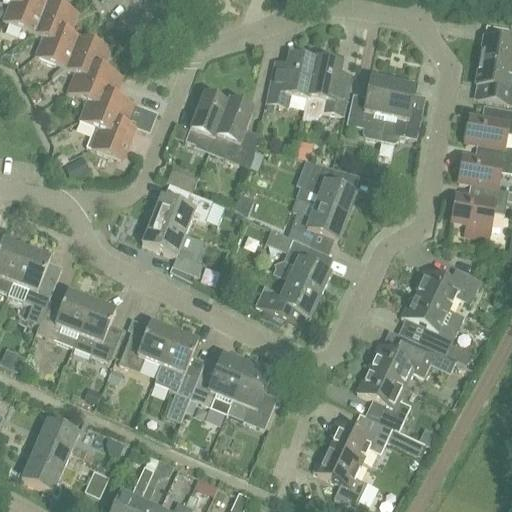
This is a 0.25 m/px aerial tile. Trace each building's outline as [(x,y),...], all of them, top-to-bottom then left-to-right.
[(15,5),(7,25),(34,36),(46,4),(38,1),(36,0),(24,0),(22,8),(15,5)] [(46,4),(34,36),(47,41),(54,44),(58,32),(65,35),(73,15),(46,4)] [(47,41),(39,61),(60,70),(50,80),(52,83),(65,72),(66,72),(79,40),(70,37),(65,35),(58,32),(54,44),(47,41)] [(511,70),(511,33),(503,32),(501,44),(483,41),(479,65),(511,70)] [(79,40),(66,72),(75,76),(80,78),(86,80),(91,69),(98,71),(106,51),(79,40)] [(269,81),(271,81),(265,106),(288,111),(290,98),(306,102),(302,122),(307,99),(315,63),(290,58),(288,68),(273,65),(269,81)] [(343,119),(349,94),(352,80),(338,77),(340,66),(315,61),(315,63),(307,99),(302,122),(303,122),(305,122),(309,122),(312,121),(315,119),(318,117),(321,115),(321,114),(343,119)] [(494,91),(491,104),(511,107),(511,70),(479,65),(475,88),(494,91)] [(80,78),(72,98),(87,104),(92,106),(99,109),(104,97),(110,100),(110,99),(119,80),(102,73),(98,71),(91,69),(86,80),(80,78)] [(351,105),(345,128),(363,132),(361,137),(365,143),(379,146),(392,86),(386,84),(387,82),(384,79),(376,78),(374,79),(373,82),(371,82),(365,108),(351,105)] [(392,86),(379,146),(393,148),(398,144),(399,140),(417,144),(421,120),(410,118),(416,91),(414,91),(415,88),(413,86),(403,83),(401,85),(400,88),(392,86)] [(204,98),(185,144),(195,148),(200,137),(214,142),(215,139),(228,107),(222,105),(221,100),(211,96),(207,99),(204,98)] [(84,126),(94,130),(86,150),(91,152),(96,154),(104,134),(110,136),(115,125),(122,127),(130,107),(110,99),(110,100),(104,97),(99,109),(92,106),(84,126)] [(228,107),(215,139),(229,145),(223,162),(249,172),(254,156),(258,138),(246,133),(253,114),(250,112),(250,108),(240,104),(236,107),(229,104),(228,107)] [(511,138),(511,114),(496,112),(494,126),(469,121),(465,147),(490,151),(490,152),(503,154),(505,138),(511,138)] [(96,154),(123,165),(136,132),(122,127),(115,125),(110,136),(104,134),(96,154)] [(304,160),(315,165),(321,151),(311,146),(304,160)] [(490,152),(488,166),(462,161),(457,187),(483,192),(496,194),(499,177),(511,179),(511,170),(511,155),(503,154),(490,152)] [(254,156),(249,172),(257,176),(264,159),(254,156)] [(71,185),(90,175),(82,160),(63,170),(71,185)] [(299,192),(295,202),(346,222),(356,198),(353,197),(332,188),(338,174),(332,172),(315,167),(306,164),(296,191),(299,192)] [(198,182),(172,172),(166,186),(193,197),(198,182)] [(464,239),(487,243),(491,216),(504,219),(508,196),(496,194),(483,192),(481,205),(455,201),(450,227),(466,229),(464,239)] [(187,211),(160,200),(151,224),(186,237),(191,224),(191,222),(204,227),(205,223),(207,218),(210,208),(212,205),(212,204),(193,197),(187,211)] [(295,218),(287,241),(310,251),(315,237),(336,246),(346,222),(295,202),(291,213),(293,217),(295,218)] [(192,257),(180,253),(186,237),(151,224),(142,248),(175,260),(172,269),(195,279),(198,279),(203,266),(190,262),(192,257)] [(272,278),(287,285),(320,301),(330,278),(311,269),(317,255),(270,235),(264,247),(286,257),(281,267),(273,270),(274,273),(272,278)] [(0,295),(7,299),(18,272),(26,253),(2,243),(1,245),(1,246),(0,247),(0,295)] [(18,272),(7,299),(45,314),(47,308),(49,305),(55,289),(54,289),(57,282),(44,277),(50,262),(26,253),(18,272)] [(195,279),(172,269),(169,276),(192,287),(195,279)] [(421,287),(416,298),(449,314),(454,302),(470,309),(481,285),(455,273),(449,285),(424,273),(418,286),(421,287)] [(301,331),(306,321),(310,323),(320,301),(287,285),(281,299),(264,290),(255,310),(285,324),(301,331)] [(45,314),(36,336),(74,351),(93,305),(69,296),(62,314),(47,308),(45,314)] [(457,356),(449,352),(464,322),(449,314),(447,313),(416,298),(411,309),(407,308),(401,321),(427,333),(419,349),(440,359),(453,364),(457,356)] [(93,305),(74,351),(90,358),(110,366),(120,342),(119,341),(107,337),(116,314),(93,305)] [(129,342),(119,367),(139,375),(144,363),(161,369),(174,336),(150,326),(142,348),(129,342)] [(161,369),(153,389),(168,394),(167,395),(175,398),(176,399),(176,398),(185,401),(190,403),(200,380),(186,374),(191,361),(197,345),(174,336),(161,369)] [(393,337),(386,353),(379,349),(367,373),(405,390),(411,376),(423,382),(430,369),(450,379),(456,366),(453,364),(440,359),(419,349),(393,337)] [(6,353),(0,366),(0,368),(17,376),(24,361),(6,353)] [(190,403),(185,415),(192,418),(196,406),(211,412),(226,418),(231,404),(232,405),(246,370),(223,360),(219,369),(217,368),(206,364),(202,373),(200,380),(190,403)] [(246,370),(232,405),(248,411),(243,425),(264,433),(274,409),(261,404),(270,379),(246,370)] [(379,407),(371,423),(398,436),(410,410),(398,404),(405,390),(367,373),(356,396),(379,407)] [(335,440),(329,452),(362,467),(368,453),(380,458),(386,447),(417,463),(424,448),(418,445),(404,439),(398,436),(371,423),(365,421),(359,418),(353,431),(337,424),(330,438),(335,440)] [(79,438),(46,424),(37,444),(70,458),(90,467),(93,459),(73,450),(79,438)] [(418,445),(424,448),(431,452),(437,439),(424,433),(418,445)] [(70,458),(37,444),(29,464),(74,483),(77,475),(64,470),(70,458)] [(355,481),(362,467),(329,452),(325,461),(321,459),(312,476),(339,489),(333,502),(354,511),(367,487),(355,481)] [(70,491),(74,483),(29,464),(20,484),(52,498),(57,485),(70,491)] [(144,471),(130,500),(120,495),(111,511),(136,511),(146,491),(153,475),(144,471)] [(94,477),(88,489),(102,495),(108,483),(94,477)] [(365,511),(367,511),(379,511),(385,491),(370,488),(365,511)] [(102,495),(88,489),(85,497),(99,503),(102,495)] [(136,511),(156,511),(147,508),(153,495),(146,491),(136,511)] [(192,511),(197,503),(190,500),(185,510),(183,511),(192,511)]
